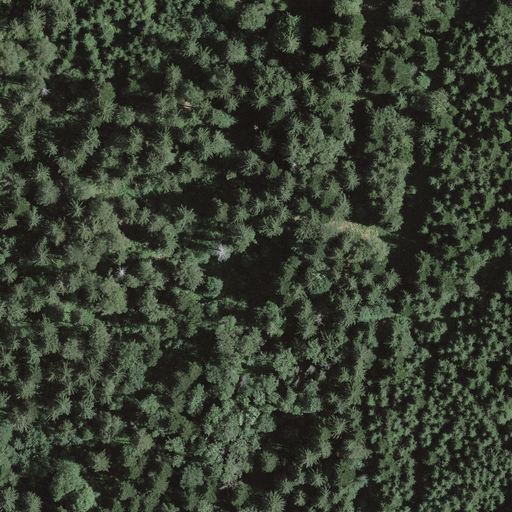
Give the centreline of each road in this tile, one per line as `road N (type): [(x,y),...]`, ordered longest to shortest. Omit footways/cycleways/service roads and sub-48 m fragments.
road 1 (track): [(374,511),(369,387),(395,236),(441,93),(491,0)]
road 2 (track): [(0,273),(132,120),(174,60),(201,0)]
